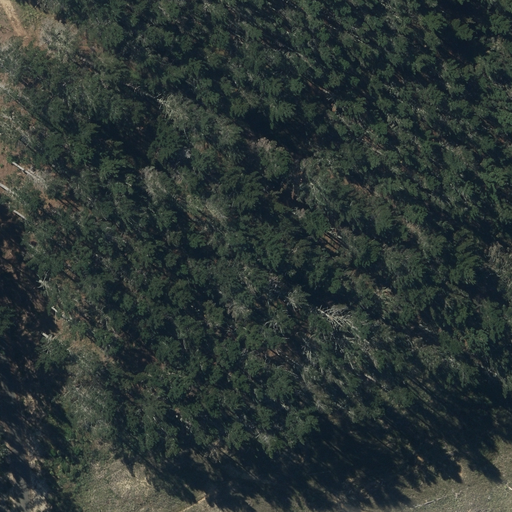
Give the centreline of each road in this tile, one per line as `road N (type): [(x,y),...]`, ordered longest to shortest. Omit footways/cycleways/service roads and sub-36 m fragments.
road 1 (track): [(511,218),(495,226),(378,196),(320,168),(71,0)]
road 2 (track): [(22,511),(19,401),(0,340)]
